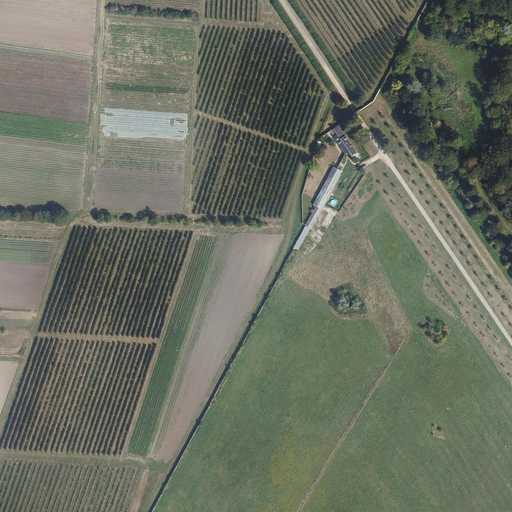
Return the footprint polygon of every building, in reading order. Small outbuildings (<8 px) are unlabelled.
[(406,48),(401,45),(392,62),(397,64),(406,48)] [(357,155),(338,126),(330,132),(346,155),(348,154),(353,161),(356,159),(358,161),(361,160),(363,158),(359,153),(357,155)] [(311,229),(347,161),(339,156),(313,205),(316,207),(305,226),(311,229)] [(359,179),(353,189),(358,191),(364,182),(359,179)] [(333,231),(336,225),(331,222),(328,228),(333,231)] [(319,243),(314,248),(318,252),(323,247),(319,243)]
